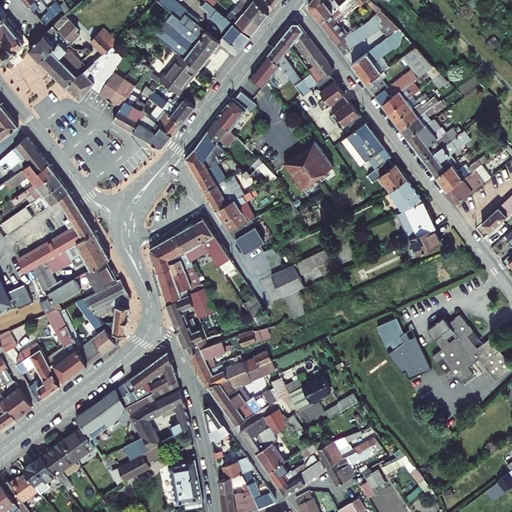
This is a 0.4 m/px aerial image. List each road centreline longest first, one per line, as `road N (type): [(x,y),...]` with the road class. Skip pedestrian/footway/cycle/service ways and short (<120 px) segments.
road 1 (residential): [(294,4),(511,290)]
road 2 (secondary): [(294,4),(136,197)]
road 3 (secondary): [(0,450),(132,350),(150,326)]
road 4 (residential): [(0,84),(89,196),(125,219)]
road 5 (residential): [(190,383),(221,411),(283,501)]
road 6 (residential): [(190,383),(214,511)]
